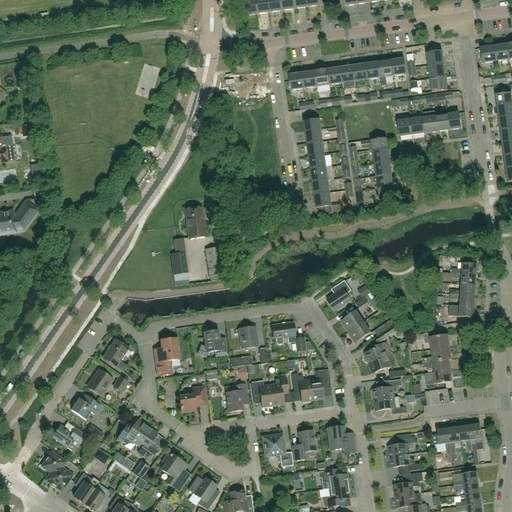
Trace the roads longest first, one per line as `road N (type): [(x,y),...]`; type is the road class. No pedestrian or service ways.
road 1 (tertiary): [(0,406),(184,136),(209,43)]
road 2 (unclassified): [(356,411),(342,363),(303,305),(158,323),(142,341)]
road 3 (unclassified): [(142,341),(111,321),(10,479)]
road 4 (residential): [(289,214),(269,45)]
road 5 (residential): [(486,183),(461,18)]
road 6 (tertiary): [(421,24),(269,45)]
road 7 (unclassified): [(251,426),(252,469),(241,478),(189,433)]
road 8 (unclassified): [(189,433),(140,400),(150,381),(142,341)]
